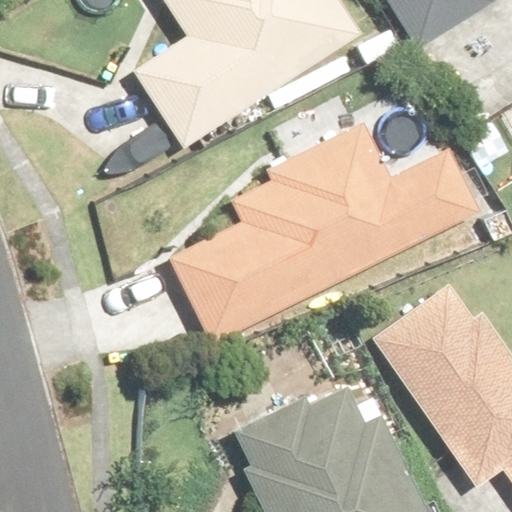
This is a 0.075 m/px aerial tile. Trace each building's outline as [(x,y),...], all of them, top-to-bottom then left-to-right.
[(178,150),(358,31),(337,0),(157,0),(183,38),(128,74),(178,150)] [(380,0),(411,50),(490,2),(489,0),(380,0)] [(162,262),(205,350),(486,210),(453,143),(392,174),(365,120),(258,173),(264,184),(225,204),(236,226),(162,262)] [(511,358),(458,277),(370,335),(472,487),(499,469),(511,489),(511,358)] [(428,511),(370,393),(351,402),(338,375),(225,431),(265,511),(428,511)]
